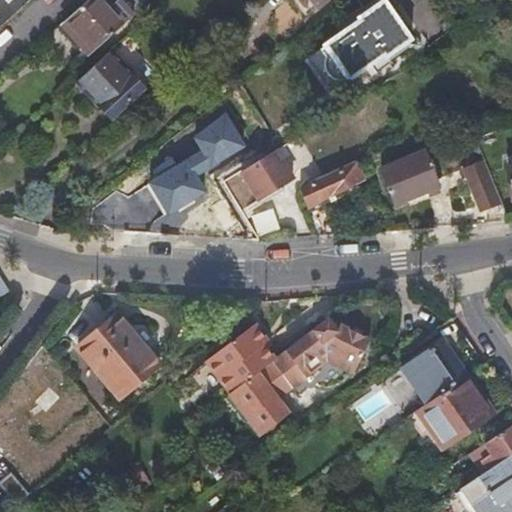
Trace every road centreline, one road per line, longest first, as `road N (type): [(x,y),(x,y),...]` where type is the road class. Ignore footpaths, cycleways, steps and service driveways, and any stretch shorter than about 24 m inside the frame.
road 1 (residential): [(53,262),(243,278),(455,256)]
road 2 (residential): [(511,370),(483,330),(455,256)]
